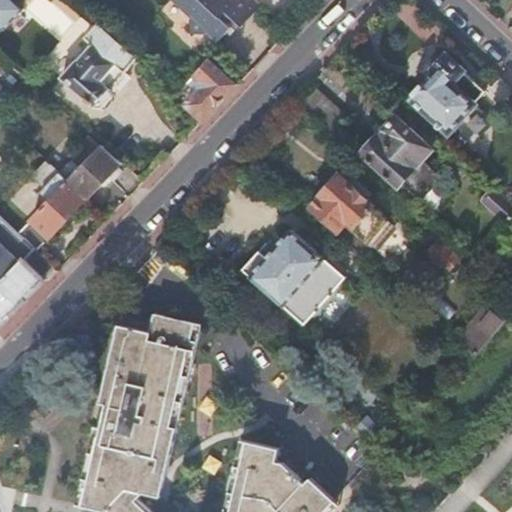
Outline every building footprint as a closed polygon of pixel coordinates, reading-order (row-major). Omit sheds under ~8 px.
[(17,0),(0,0),(0,18),(8,26),(25,7),(17,0)] [(173,0),(191,16),(189,19),(191,36),(203,34),(206,31),(216,40),(228,27),(236,18),(244,25),(263,5),(258,0),(173,0)] [(236,18),(228,27),(235,34),(244,25),(236,18)] [(91,46),(75,63),(74,62),(58,78),(89,106),(93,108),(97,108),(102,107),(106,103),(107,100),(107,97),(107,94),(105,90),(136,57),(98,23),(84,39),(91,46)] [(17,50),(10,57),(22,68),(29,61),(17,50)] [(440,71),(415,99),(452,134),(478,106),(455,84),(467,70),(449,54),(437,67),(440,71)] [(195,78),(201,84),(203,89),(189,103),(205,119),(239,83),(213,58),(195,78)] [(434,149),(395,115),(376,136),(372,134),(362,145),(364,149),(363,151),(400,185),(403,183),(423,201),(443,177),(425,159),(434,149)] [(88,198),(109,176),(110,177),(120,166),(120,165),(124,160),(105,143),(82,166),(62,147),(49,160),(88,198)] [(38,250),(88,198),(49,160),(36,174),(47,185),(42,190),(51,199),(19,231),(38,250)] [(311,208),(338,232),(346,224),(372,247),(394,223),(341,175),(311,208)] [(511,215),(511,203),(494,187),(483,200),(506,222),(511,215)] [(0,327),(14,313),(29,300),(48,279),(45,277),(56,266),(38,250),(19,231),(0,212),(0,327)] [(244,270),(287,308),(328,262),(291,230),(267,256),(261,251),(244,270)] [(449,273),(465,256),(442,235),(426,253),(449,273)] [(328,262),(287,308),(298,318),(339,273),(328,262)] [(491,306),(458,342),(474,357),(507,320),(491,306)] [(242,437),(225,511),(154,511),(138,496),(142,493),(160,497),(201,326),(156,314),(152,332),(120,324),(112,354),(119,357),(107,405),(100,404),(77,505),(105,511),(326,511),(337,501),(312,477),(306,483),(284,462),(278,460),(279,446),(242,437)] [(404,469),(404,483),(421,484),(421,469),(404,469)]
